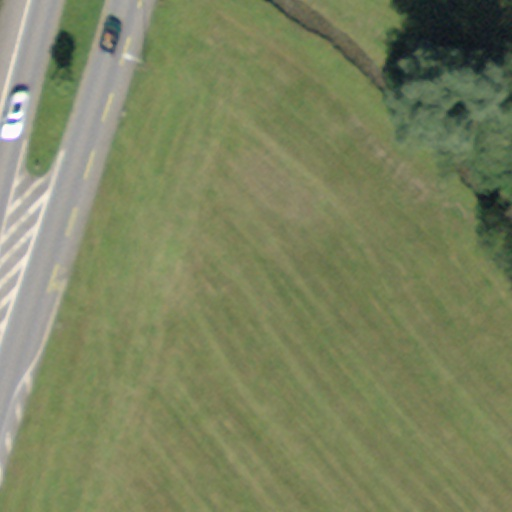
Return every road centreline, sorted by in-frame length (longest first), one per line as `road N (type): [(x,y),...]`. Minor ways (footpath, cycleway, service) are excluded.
road 1 (secondary): [(0,367),(39,289),(128,0)]
road 2 (secondary): [(46,0),(0,176)]
